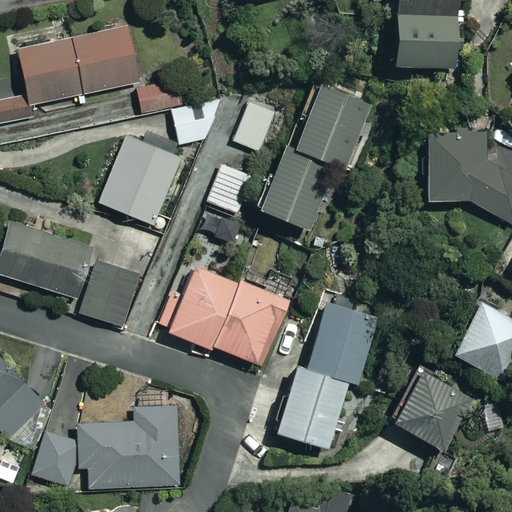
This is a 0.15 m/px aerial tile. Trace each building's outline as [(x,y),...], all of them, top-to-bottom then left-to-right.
[(457,0),(394,0),(392,67),(455,69),(457,0)] [(71,41),(81,94),(136,84),(125,30),(71,41)] [(81,94),(71,41),(18,51),(26,94),(0,98),(0,126),(38,119),(35,103),(81,94)] [(182,105),(178,81),(136,88),(141,113),(182,105)] [(367,105),(319,86),(293,150),(284,146),(258,211),(305,229),(331,165),(341,169),(367,105)] [(205,140),(223,100),(170,111),(177,146),(205,140)] [(279,113),(252,100),(232,140),(259,153),(279,113)] [(511,212),(511,162),(459,136),(426,136),(426,202),(468,201),(508,221),(511,212)] [(183,161),(125,138),(99,204),(157,226),(183,161)] [(250,176),(220,165),(207,202),(237,213),(250,176)] [(87,247),(8,223),(0,247),(0,275),(72,297),(87,247)] [(139,277),(96,262),(79,312),(121,327),(139,277)] [(236,284),(192,268),(182,297),(170,293),(158,327),(165,329),(163,333),(211,351),(213,347),(264,366),(288,299),(237,281),(236,284)] [(511,355),(511,320),(479,303),(451,354),(499,380),(511,355)] [(305,367),(348,381),(357,384),(377,321),(325,304),(305,367)] [(42,401),(0,362),(0,430),(8,438),(34,448),(52,405),(42,401)] [(326,449),(348,381),(305,367),(296,365),(274,432),(326,449)] [(473,398),(420,368),(389,421),(442,452),(473,398)] [(88,469),(90,493),(179,487),(174,402),(134,404),(135,421),(73,425),(74,440),(49,430),(31,473),(68,488),(76,469),(88,469)] [(347,511),(353,493),(322,484),(314,510),(288,502),(285,511),(347,511)]
